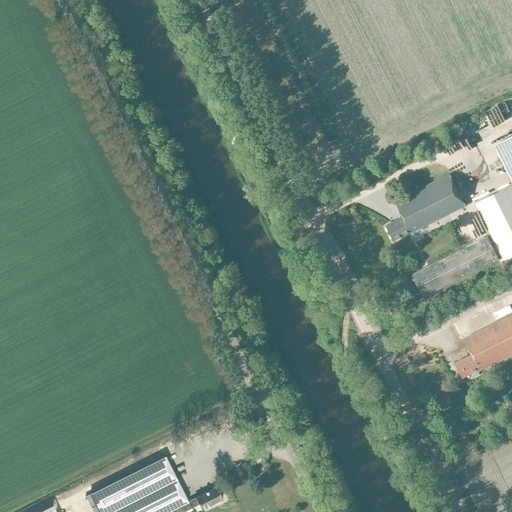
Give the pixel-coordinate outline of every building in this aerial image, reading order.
[(489,120),(500,115),(496,106),(485,112),(489,120)] [(511,255),(511,135),(493,145),(511,181),(511,183),(474,203),(503,261),(511,255)] [(408,234),(466,205),(450,174),(396,201),(404,218),(386,227),(393,240),(408,233),(408,234)] [(148,194),(151,201),(157,198),(154,192),(148,194)] [(423,297),(499,259),(488,236),(412,274),(423,297)] [(477,371),(511,353),(511,314),(465,338),(473,355),(455,364),(461,377),(477,370),(477,371)] [(166,455),(91,493),(100,511),(188,511),(193,510),(192,508),(189,502),(166,455)] [(195,498),(189,502),(192,508),(199,505),(201,510),(222,499),(217,488),(196,499),(195,498)] [(56,511),(52,503),(35,511),(56,511)]
